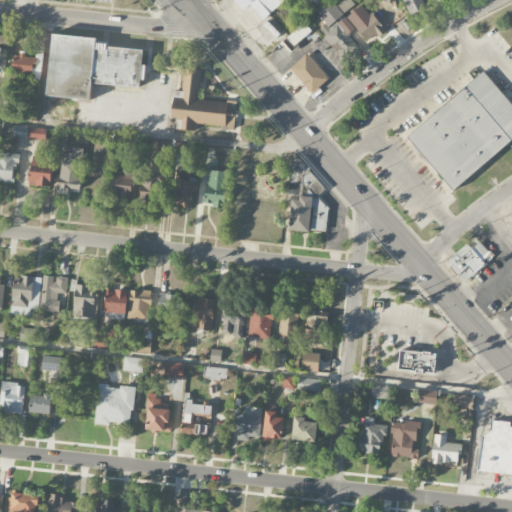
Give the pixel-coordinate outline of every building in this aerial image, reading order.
[(263,21),(285,3),(282,0),(232,0),(243,12),(250,6),(263,21)] [(341,59),(357,47),(347,34),(354,29),(344,15),(356,7),(350,0),(342,0),(335,5),(331,0),(317,11),(320,15),(313,21),(341,59)] [(362,4),(347,18),(371,44),(386,30),(362,4)] [(308,22),(285,39),(293,50),(316,32),(308,22)] [(144,49),(96,45),(97,37),(53,34),(48,97),(91,100),(92,83),(141,87),(144,49)] [(329,78),(307,54),(290,69),(312,93),(329,78)] [(10,55),(9,79),(36,80),(37,56),(10,55)] [(195,124),(234,127),(236,102),(199,99),(201,70),(184,69),(182,91),(174,90),(172,119),(181,120),(180,130),(195,131),(195,124)] [(511,138),(452,190),(407,137),(483,72),(511,106),(511,138)] [(26,120),(36,120),(38,84),(28,84),(26,120)] [(11,138),(27,138),(27,126),(12,126),(11,138)] [(45,129),(28,128),(28,140),(45,141),(45,129)] [(83,148),(69,147),(68,160),(60,160),(58,188),(80,189),(83,148)] [(16,153),(0,152),(0,181),(15,182),(16,153)] [(52,164),(29,162),(28,185),(50,186),(52,164)] [(140,201),(161,202),(163,165),(142,164),(140,201)] [(120,171),(112,170),(111,198),(131,199),(132,177),(120,176),(120,171)] [(229,172),(207,170),(203,204),(224,207),(229,172)] [(192,207),(193,191),(198,191),(198,180),(175,179),(174,206),(192,207)] [(310,232),(312,197),(298,196),(298,199),(290,199),(288,231),(310,232)] [(323,231),(325,219),(312,217),(311,229),(323,231)] [(446,262),(464,283),(486,264),(483,260),(491,253),(480,240),(471,248),(466,244),(446,262)] [(63,313),(66,277),(55,276),(55,277),(44,275),(40,310),(63,313)] [(41,278),(12,277),(10,314),(30,315),(31,309),(40,310),(41,278)] [(94,285),(73,285),(72,317),(94,318),(94,285)] [(102,313),(110,314),(110,319),(125,319),(126,285),(116,285),(116,289),(103,289),(102,313)] [(152,292),(131,289),(127,318),(149,321),(152,292)] [(158,317),(185,316),(185,301),(178,301),(178,293),(157,294),(158,317)] [(214,300),(195,299),(193,329),(212,331),(214,300)] [(222,337),(245,336),(244,306),(221,307),(222,337)] [(298,312),(279,312),(278,341),(297,342),(298,312)] [(248,338),(271,339),(272,314),(249,313),(248,338)] [(305,343),(325,344),(326,317),(306,316),(305,343)] [(108,332),(99,331),(98,347),(107,347),(108,332)] [(16,366),(31,366),(32,350),(17,350),(16,366)] [(400,350),(397,369),(434,373),(436,354),(400,350)] [(318,372),(319,353),(303,352),(301,371),(318,372)] [(285,368),(285,354),(272,354),(272,368),(285,368)] [(61,371),(61,357),(41,356),(40,370),(61,371)] [(143,372),(143,358),(123,357),(123,371),(143,372)] [(183,377),(184,363),(152,362),(152,377),(183,377)] [(203,378),(226,379),(226,368),(204,366),(203,378)] [(298,378),(297,392),(319,393),(320,379),(298,378)] [(0,413),(23,414),(25,384),(0,383),(0,413)] [(134,387),(97,385),(95,424),(132,426),(134,387)] [(370,388),(370,398),(387,399),(388,389),(370,388)] [(418,390),(417,402),(423,403),(421,414),(434,415),(437,392),(418,390)] [(170,431),(171,404),(158,404),(159,393),(146,393),(145,430),(170,431)] [(210,405),(191,405),(191,393),(182,393),(181,433),(209,434),(210,405)] [(454,393),(452,406),(472,408),(473,396),(454,393)] [(51,395),(27,394),(26,413),(51,413),(51,395)] [(283,418),(276,417),(276,411),(263,411),(262,438),(282,439),(283,418)] [(237,441),(250,441),(250,437),(259,438),(260,414),(233,413),(233,431),(237,431),(237,441)] [(317,422),(306,422),(306,417),(292,417),(291,441),(317,441),(317,422)] [(404,420),(404,423),(392,421),(390,433),(393,433),(392,441),(391,440),(389,455),(418,459),(419,450),(412,449),(413,441),(415,442),(416,433),(420,434),(421,422),(404,420)] [(490,421),(489,431),(481,437),(477,469),(511,473),(511,428),(508,428),(509,423),(490,421)] [(364,423),(362,438),(359,437),(357,449),(365,450),(364,453),(379,455),(380,444),(382,444),(383,435),(386,435),(387,426),(364,423)] [(434,434),(431,463),(442,465),(443,462),(449,463),(450,460),(457,461),(458,454),(461,454),(462,444),(446,443),(447,435),(434,434)] [(37,511),(38,495),(8,493),(7,511),(37,511)] [(71,511),(72,502),(63,502),(64,495),(50,494),(48,511),(71,511)] [(112,511),(113,501),(95,500),(94,511),(112,511)]
